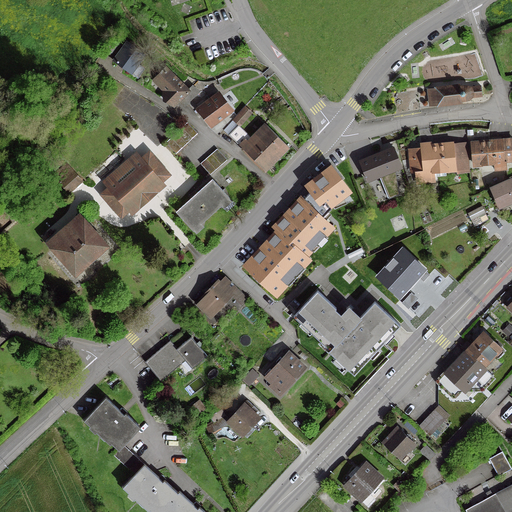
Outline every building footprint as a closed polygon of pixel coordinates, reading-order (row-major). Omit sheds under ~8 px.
[(112,39),(104,51),(110,55),(118,43),(112,39)] [(126,42),(112,60),(131,74),(144,55),(126,42)] [(201,51),(195,53),(198,64),(205,61),(201,51)] [(164,88),(164,101),(173,106),(185,93),(186,93),(187,92),(186,92),(165,70),(159,75),(156,75),(156,78),(155,79),(164,88)] [(434,88),(434,89),(436,106),(462,103),(461,101),(468,100),(470,98),(471,97),(482,96),(480,86),(470,88),(468,87),(465,86),(459,87),(459,85),(434,88)] [(186,92),(187,92),(192,98),(198,92),(192,86),(186,92)] [(197,112),(198,111),(210,126),(231,110),(219,95),(199,109),(198,107),(195,110),(197,112)] [(229,135),(264,170),(287,146),(264,124),(251,137),(238,126),(251,112),(245,107),(224,130),(229,135)] [(197,134),(186,123),(165,143),(175,154),(197,134)] [(473,165),(493,163),(494,170),(505,169),(504,167),(506,167),(506,162),(511,160),(511,139),(471,143),(473,165)] [(453,145),(412,149),(414,173),(417,172),(418,183),(434,181),(433,171),(455,169),(453,145)] [(367,183),(363,184),(366,193),(376,189),(372,180),(401,168),(393,146),(391,147),(392,148),(376,155),(374,152),(369,154),(370,157),(360,161),(360,160),(358,160),(367,183)] [(209,175),(226,160),(216,149),(199,164),(209,175)] [(109,188),(102,194),(121,215),(128,209),(129,210),(160,182),(159,181),(167,175),(148,154),(141,160),(140,159),(108,187),(109,188)] [(66,164),(53,176),(68,193),(81,181),(66,164)] [(332,208),(350,194),(331,168),(306,187),(320,206),(326,202),(332,208)] [(211,180),(176,212),(195,233),(203,226),(200,223),(220,205),(223,208),(231,201),(211,180)] [(511,184),(510,180),(491,189),(499,207),(511,201),(511,184)] [(306,259),(333,230),(302,200),(274,228),(278,232),(245,266),(276,296),(309,262),(306,259)] [(470,219),(484,213),(481,207),(467,214),(470,219)] [(52,247),(52,248),(74,273),(105,246),(83,220),(83,221),(78,216),(48,242),(52,247)] [(360,248),(347,255),(348,258),(362,251),(360,248)] [(400,299),(427,270),(403,248),(376,277),(400,299)] [(205,293),(195,303),(210,317),(231,295),(240,304),(243,301),(246,298),(224,277),(218,282),(217,281),(208,289),(206,287),(202,290),(205,293)] [(332,353),(331,354),(354,376),(399,328),(376,307),(362,322),(350,311),(343,319),(317,295),(295,319),(332,353)] [(508,325),(502,330),(506,334),(511,329),(508,325)] [(484,332),(438,381),(453,396),(467,381),(476,388),(481,388),(492,376),(482,367),(493,356),(496,359),(504,351),(484,332)] [(169,340),(144,362),(160,381),(184,360),(191,369),(206,356),(190,337),(176,348),(169,340)] [(279,394),(303,367),(288,353),(281,360),(280,358),(275,363),(277,364),(266,377),(273,384),(271,386),(279,394)] [(252,371),(243,380),(248,384),(256,375),(252,371)] [(123,414),(105,397),(83,421),(103,439),(105,437),(118,450),(123,445),(140,427),(125,413),(123,414)] [(251,412),(255,408),(247,400),(228,421),(246,437),(254,429),(250,425),(257,418),(251,412)] [(203,409),(199,402),(190,408),(195,415),(203,409)] [(221,410),(210,416),(214,423),(225,417),(224,415),(221,410)] [(434,410),(418,426),(429,436),(444,420),(434,410)] [(393,436),(391,434),(383,443),(399,458),(407,450),(405,447),(411,441),(399,430),(393,436)] [(143,464),(123,445),(118,450),(112,455),(133,475),(143,464)] [(425,445),(419,451),(429,460),(434,454),(425,445)] [(504,456),(490,463),(497,476),(511,469),(504,456)] [(364,463),(344,484),(367,506),(374,499),(367,493),(381,479),(364,463)] [(142,505),(143,504),(151,511),(160,511),(177,492),(163,479),(162,481),(143,464),(133,475),(122,487),(142,505)] [(397,481),(393,485),(399,491),(403,486),(397,481)] [(511,483),(465,510),(465,511),(508,511),(511,510),(511,483)] [(178,491),(177,492),(160,511),(204,511),(198,506),(197,508),(178,491)]
